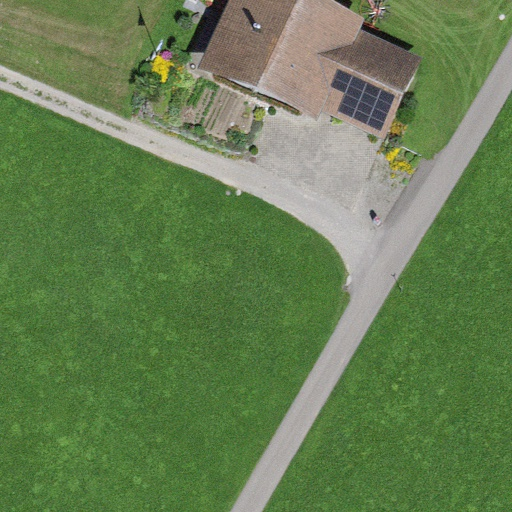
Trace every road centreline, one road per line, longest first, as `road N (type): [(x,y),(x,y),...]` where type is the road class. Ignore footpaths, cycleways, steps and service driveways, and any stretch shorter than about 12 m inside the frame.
road 1 (track): [(246,511),(394,252),(511,73)]
road 2 (track): [(394,252),(0,78)]
